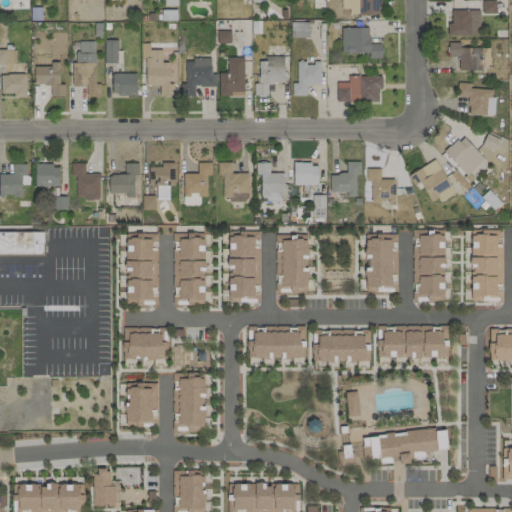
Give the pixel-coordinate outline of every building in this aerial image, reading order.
[(379,14),(378,0),(348,0),(349,9),(357,8),(357,14),(379,14)] [(479,35),(479,10),(451,10),(451,23),(447,23),(447,35),(479,35)] [(308,37),(308,22),(290,22),(290,37),(308,37)] [(368,53),(368,58),(381,58),(380,44),(368,44),(368,27),(346,28),(346,36),(340,36),(341,53),(368,53)] [(104,64),(121,63),(121,50),(117,51),(117,40),(104,40),(104,64)] [(99,96),(99,84),(95,84),(94,42),(74,42),(75,63),(71,63),(72,86),(85,86),(86,97),(99,96)] [(173,96),(173,84),(167,84),(167,63),(161,63),(161,50),(149,50),(149,43),(143,43),(143,85),(158,85),(158,96),(173,96)] [(489,48),(459,47),(459,43),(447,43),(447,56),(458,56),(458,68),(488,69),(489,48)] [(0,50),(0,63),(15,63),(14,50),(0,50)] [(243,96),(243,57),(226,58),(226,73),(218,73),(218,96),(243,96)] [(283,83),(283,58),(256,58),(256,95),(267,95),(267,84),(283,83)] [(210,59),(184,59),(184,79),(180,80),(180,96),(194,96),(193,87),(215,87),(215,73),(210,73),(210,59)] [(63,96),(63,85),(58,85),(59,62),(51,62),(51,66),(33,66),(33,85),(50,85),(50,96),(63,96)] [(320,63),(297,62),(296,83),(291,83),(291,95),(305,96),(305,84),(319,85),(320,63)] [(135,74),(112,73),(111,95),(135,95),(135,74)] [(0,74),(0,87),(0,93),(12,93),(12,97),(26,97),(25,74),(0,74)] [(335,101),(377,102),(377,88),(381,88),(381,76),(348,75),(348,82),(336,82),(335,101)] [(493,89),(469,89),(469,83),(457,83),(456,97),(467,97),(467,114),(492,115),(493,89)] [(483,159),(462,136),(443,153),(465,176),(483,159)] [(433,204),(454,191),(434,160),(413,173),(433,204)] [(330,192),(346,192),(346,197),(355,197),(354,174),(360,174),(359,161),(345,162),(345,174),(330,174),(330,192)] [(282,173),(269,173),(269,162),(255,163),(255,174),(260,174),(260,203),(282,202),(282,173)] [(0,195),(21,197),(21,184),(26,185),(27,164),(11,163),(11,174),(0,173),(0,195)] [(75,200),(99,199),(98,173),(84,174),(84,163),(70,163),(70,176),(75,175),(75,200)] [(108,193),(125,193),(125,197),(132,197),(133,174),(138,175),(138,163),(124,163),(124,175),(108,175),(108,193)] [(168,199),(168,186),(174,186),(173,163),(161,163),(161,166),(148,167),(148,185),(155,185),(156,200),(168,199)] [(183,173),(182,204),(199,204),(199,196),(206,196),(206,175),(210,175),(211,163),(197,163),(196,174),(183,173)] [(231,163),(219,163),(220,201),(248,200),(247,173),(231,173),(231,163)] [(317,164),(292,163),(292,185),(316,185),(317,164)] [(34,187),(58,186),(58,164),(34,165),(34,187)] [(379,168),(365,169),(366,181),(370,181),(371,202),(394,201),(394,179),(380,179),(379,168)] [(441,300),(441,228),(409,229),(410,300),(441,300)] [(500,229),(500,300),(468,300),(469,230),(500,229)] [(257,301),(226,301),(228,230),(258,230),(257,301)] [(43,231),(0,231),(0,254),(43,255),(43,231)] [(155,232),(156,303),(125,303),(124,232),(155,232)] [(202,233),(202,302),(171,304),(171,295),(177,295),(177,242),(172,241),(170,232),(202,233)] [(304,234),(304,289),(274,290),(274,234),(304,234)] [(395,291),(395,234),(364,234),(364,291),(395,291)] [(164,326),(163,358),(122,358),(122,327),(164,326)] [(246,326),(253,326),(254,331),(297,332),(297,326),(304,326),(303,356),(289,356),(277,357),(277,356),(271,355),(271,357),(247,357),(247,356),(246,356),(246,348),(245,346),(245,340),(249,340),(250,329),(246,329),(246,326)] [(488,360),(511,360),(511,328),(488,329),(488,360)] [(369,330),(316,329),(316,345),(311,345),(311,361),(333,362),(333,360),(368,361),(369,330)] [(190,351),(190,369),(207,368),(207,350),(190,351)] [(195,431),(172,430),(171,421),(177,421),(177,382),(171,382),(172,373),(202,372),(203,424),(198,424),(198,426),(195,426),(195,431)] [(155,383),(125,382),(124,425),(155,425),(155,383)] [(443,428),(433,430),(433,426),(360,437),(359,459),(373,457),(375,463),(421,458),(422,451),(445,447),(443,428)] [(511,446),(502,446),(500,479),(511,478),(511,446)] [(114,486),(110,486),(110,469),(91,469),(92,506),(114,506),(114,486)] [(204,470),(201,511),(172,511),(173,470),(204,470)] [(12,511),(77,511),(77,501),(82,501),(82,483),(40,483),(40,478),(30,478),(30,484),(12,484),(12,511)] [(269,486),(269,509),(253,508),(253,482),(257,482),(258,481),(261,482),(263,483),(263,487),(269,486)] [(296,482),(297,509),(297,511),(280,511),(280,510),(272,510),(272,488),(273,488),(273,484),(289,484),(296,482)] [(252,488),(252,498),(250,498),(250,509),(232,508),(232,498),(230,497),(231,493),(226,494),(227,484),(250,484),(252,488)]
